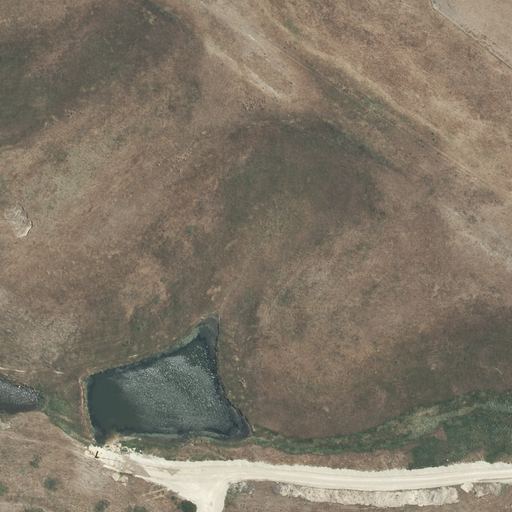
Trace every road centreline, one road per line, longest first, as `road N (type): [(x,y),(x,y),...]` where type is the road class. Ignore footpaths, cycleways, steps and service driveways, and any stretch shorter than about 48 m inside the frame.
road 1 (unknown): [(511,133),(297,0)]
road 2 (unknown): [(222,0),(74,191)]
